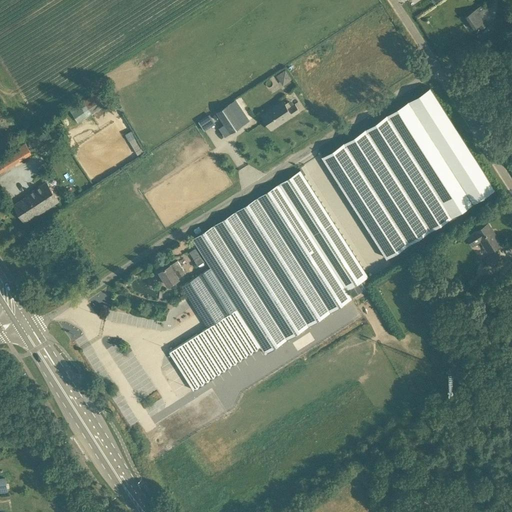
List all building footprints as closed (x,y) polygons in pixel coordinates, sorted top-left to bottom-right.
[(487,9),(494,4),(491,0),(488,0),(484,3),(487,9)] [(478,7),(477,8),(464,16),(473,29),(479,24),(482,28),(489,23),(478,7)] [(277,74),(283,84),(293,78),(287,68),(277,74)] [(429,88),(321,156),(388,261),(496,192),(429,88)] [(105,108),(96,93),(71,109),(80,124),(105,108)] [(262,114),(266,120),(271,128),(299,110),(294,102),(287,106),(283,100),(262,114)] [(229,104),(216,112),(230,133),(243,124),(229,104)] [(210,113),(199,120),(205,129),(216,122),(210,113)] [(20,159),(31,152),(25,143),(13,150),(20,159)] [(0,171),(14,163),(8,153),(0,158),(0,171)] [(347,290),(370,276),(302,169),(192,238),(210,267),(182,285),(208,327),(170,351),(195,389),(262,347),(266,353),(352,298),(347,290)] [(32,191),(35,195),(36,196),(33,198),(34,200),(31,202),(38,212),(39,214),(59,200),(47,182),(32,191)] [(14,205),(17,209),(24,221),(38,212),(31,202),(34,200),(33,198),(36,196),(35,195),(32,191),(26,195),(27,196),(14,205)] [(488,223),(475,231),(466,237),(472,246),(481,240),(488,251),(501,243),(488,223)] [(195,247),(189,251),(193,258),(199,254),(195,247)] [(485,259),(489,267),(502,259),(497,252),(485,259)] [(194,259),(198,265),(204,261),(200,255),(194,259)] [(159,271),(162,275),(168,285),(179,278),(178,277),(186,273),(178,260),(171,264),(170,264),(159,271)] [(448,281),(456,276),(451,268),(443,273),(448,281)] [(432,312),(439,308),(453,300),(448,293),(435,301),(435,302),(429,306),(431,310),(432,312)] [(0,490),(8,489),(6,476),(0,477),(0,490)]
